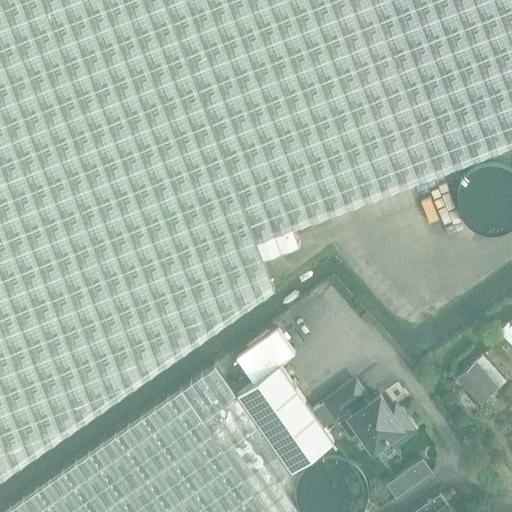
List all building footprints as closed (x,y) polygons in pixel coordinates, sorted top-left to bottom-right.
[(511,0),(0,0),(0,487),(278,294),(264,257),(301,245),(294,226),(511,144),(511,0)] [(511,322),(509,319),(498,329),(511,344),(511,402),(509,405),(511,407),(511,322)] [(276,327),(236,355),(254,381),(237,393),(236,394),(289,471),(291,470),(333,440),(323,426),(311,410),(278,364),(294,353),(276,327)] [(503,377),(505,374),(500,369),(503,367),(500,364),(498,366),(484,351),(456,378),(479,402),(504,378),(503,377)] [(2,511),(299,511),(277,480),(289,471),(236,394),(215,364),(2,511)] [(313,404),(334,389),(322,371),(301,386),(313,404)] [(337,418),(345,412),(371,450),(384,441),(389,447),(411,431),(395,408),(390,412),(374,390),(369,394),(357,375),(323,399),(337,418)] [(321,403),(311,410),(323,426),(333,419),(321,403)] [(368,495),(368,488),(366,481),(363,475),(359,470),(353,465),(348,462),(342,460),(335,459),(328,459),(321,461),(314,464),(309,468),(304,474),(300,479),(298,486),(297,493),(298,501),(300,507),(301,511),(363,511),(365,509),(368,503),(368,495)] [(453,511),(439,491),(426,501),(410,511),(453,511)]
